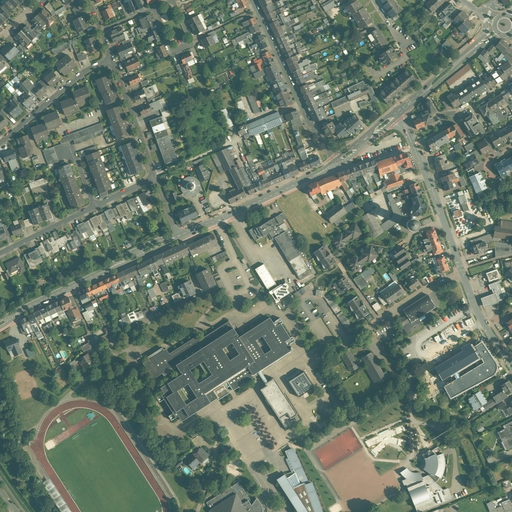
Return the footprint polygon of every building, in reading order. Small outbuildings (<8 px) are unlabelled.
[(21,3),(17,0),(9,0),(9,1),(15,8),(21,3)] [(142,8),(138,0),(133,0),(131,1),(135,11),(142,8)] [(245,0),(243,0),(238,3),(240,9),(241,9),(248,5),(245,0)] [(258,0),(262,9),(263,9),(272,4),(270,0),(258,0)] [(402,10),(392,0),(379,0),(381,1),(382,1),(383,3),(383,4),(385,5),(383,6),(384,6),(387,9),(387,10),(388,12),(387,13),(388,12),(390,15),(389,15),(392,19),(393,18),(397,14),(402,10)] [(431,0),(426,5),(429,9),(427,10),(430,14),(434,11),(444,1),(442,0),(431,0)] [(9,1),(4,6),(10,13),(15,8),(9,1)] [(131,1),(124,4),(128,14),(135,11),(131,1)] [(333,1),(323,8),(325,12),(335,6),(333,1)] [(361,9),(356,1),(345,8),(350,16),(352,15),(361,29),(372,22),(363,7),(361,9)] [(49,2),(45,7),(51,13),(54,10),(49,2)] [(451,3),(440,13),(443,17),(445,15),(447,17),(456,9),(453,6),(454,6),(451,3)] [(272,4),(263,9),(265,14),(271,11),(271,10),(272,8),(275,6),(274,4),(272,4)] [(108,9),(102,12),(106,20),(113,17),(110,10),(112,9),(110,5),(107,6),(108,9)] [(10,13),(4,6),(0,9),(0,12),(7,20),(12,15),(10,13)] [(53,20),(44,9),(38,15),(48,25),(53,20)] [(462,11),(454,19),(460,25),(467,19),(468,17),(462,11)] [(48,25),(38,15),(32,21),(37,26),(40,29),(46,24),(47,25),(48,25)] [(150,15),(144,18),(146,25),(147,27),(148,27),(154,25),(150,15)] [(78,19),(73,21),(74,22),(75,21),(78,27),(77,28),(79,33),(84,30),(89,28),(83,16),(78,19)] [(197,16),(188,20),(190,24),(192,28),(201,23),(197,16)] [(254,18),(246,22),(248,25),(249,28),(257,24),(254,18)] [(450,18),(445,23),(447,26),(453,21),(450,18)] [(473,25),(467,19),(460,25),(458,28),(462,31),(463,30),(466,33),(473,25)] [(201,23),(192,28),(193,31),(195,35),(204,30),(201,23)] [(257,24),(249,28),(251,31),(252,34),(255,32),(259,30),(257,24)] [(143,26),(138,29),(140,34),(146,32),(149,31),(148,27),(147,27),(146,25),(143,26)] [(32,31),(27,26),(21,31),(31,41),(37,36),(32,31)] [(114,30),(109,32),(112,37),(123,33),(120,28),(114,30)] [(376,30),(372,32),(368,34),(370,38),(371,37),(374,41),(381,36),(378,33),(379,33),(376,29),(376,30)] [(157,30),(150,33),(151,37),(153,40),(154,44),(161,41),(157,30)] [(31,41),(21,31),(15,37),(21,44),(24,47),(25,47),(31,41)] [(243,41),(257,34),(255,32),(252,34),(251,31),(236,38),(238,43),(243,41)] [(123,33),(112,37),(114,43),(119,40),(125,38),(123,33)] [(248,42),(250,43),(255,41),(254,38),(258,37),(257,34),(243,41),(244,44),(248,42)] [(292,34),(285,37),(287,42),(291,40),(295,38),(293,34),(292,34)] [(258,37),(254,38),(255,41),(257,44),(264,41),(261,35),(258,37)] [(283,35),(276,38),(279,45),(287,42),(285,37),(283,35)] [(383,40),(381,36),(374,41),(376,44),(374,45),(377,48),(381,46),(380,46),(384,43),(384,44),(385,43),(383,40)] [(93,37),(85,40),(89,53),(98,50),(93,37)] [(209,38),(202,41),(205,49),(215,44),(212,37),(211,37),(209,38)] [(452,46),(446,40),(443,44),(448,50),(451,46),(452,46)] [(508,45),(501,40),(498,44),(496,47),(503,52),(507,46),(508,45)] [(68,41),(51,50),(54,55),(70,47),(68,41)] [(257,44),(255,41),(248,45),(250,50),(258,47),(257,44)] [(264,41),(257,44),(258,47),(258,49),(259,50),(263,49),(267,47),(264,41)] [(487,51),(484,49),(481,54),(486,58),(490,54),(490,55),(496,47),(498,44),(497,42),(494,45),(492,44),(487,51)] [(10,43),(2,51),(10,59),(18,52),(18,51),(16,49),(10,43)] [(123,46),(117,49),(121,58),(125,56),(133,52),(131,49),(133,48),(130,43),(123,46)] [(163,46),(156,49),(160,58),(167,55),(163,46)] [(289,46),(281,49),(283,54),(291,51),(289,46)] [(503,52),(502,54),(504,56),(506,54),(506,53),(509,49),(510,48),(507,46),(503,52)] [(392,48),(379,56),(384,64),(397,56),(392,48)] [(82,55),(81,52),(76,54),(79,62),(87,59),(85,54),(82,55)] [(265,53),(261,55),(262,56),(263,59),(264,61),(272,58),(269,52),(265,53)] [(291,52),(284,55),(286,60),(293,57),(291,52)] [(183,63),(181,64),(181,65),(180,65),(182,72),(184,71),(186,77),(191,74),(188,67),(186,62),(193,60),(190,53),(180,57),(183,63)] [(511,61),(511,59),(506,54),(504,56),(503,57),(511,63),(511,61)] [(68,55),(55,65),(64,76),(77,65),(68,55)] [(286,60),(289,65),(297,62),(298,61),(298,60),(296,56),(293,57),(286,60)] [(137,57),(132,59),(129,60),(130,62),(124,64),(128,72),(141,66),(137,57)] [(272,58),(264,61),(266,64),(267,68),(275,65),(272,58)] [(483,62),(482,64),(485,69),(488,67),(491,65),(486,58),(483,62)] [(495,61),(493,63),(499,71),(501,69),(500,68),(495,61)] [(297,62),(289,65),(292,73),(300,70),(300,69),(298,64),(297,62)] [(255,65),(254,65),(257,72),(262,70),(261,66),(259,63),(255,65)] [(310,65),(309,66),(310,69),(305,71),(307,74),(307,73),(312,71),(318,69),(315,63),(310,65)] [(500,68),(501,69),(506,76),(511,72),(511,68),(508,63),(500,68)] [(468,64),(456,72),(457,74),(460,77),(471,69),(468,64)] [(267,68),(265,69),(271,83),(281,78),(275,65),(267,68)] [(499,71),(496,72),(502,80),(507,77),(506,76),(501,69),(499,71)] [(262,70),(257,72),(253,74),(255,79),(265,75),(262,70)] [(292,73),(295,79),(302,76),(301,72),(300,70),(292,73)] [(416,81),(407,70),(379,94),(388,105),(416,81)] [(44,79),(50,86),(51,87),(60,80),(58,78),(54,73),(53,71),(44,79)] [(502,80),(496,72),(493,74),(491,76),(496,84),(502,80)] [(457,74),(446,82),(449,86),(460,78),(460,77),(457,74)] [(138,75),(128,79),(130,85),(140,81),(138,75)] [(108,76),(96,80),(101,92),(102,92),(107,105),(118,101),(113,87),(112,87),(108,76)] [(295,80),(298,85),(305,82),(304,79),(302,76),(295,79),(295,80)] [(490,77),(483,82),(487,89),(488,89),(495,84),(490,77)] [(50,86),(44,79),(44,78),(41,80),(47,87),(47,88),(50,86)] [(281,78),(271,83),(276,94),(286,90),(281,78)] [(35,88),(27,79),(23,84),(26,88),(35,98),(37,95),(33,90),(35,88)] [(47,87),(41,80),(38,83),(39,84),(40,84),(44,89),(47,87)] [(307,84),(299,88),(302,96),(311,92),(315,90),(320,88),(326,86),(323,80),(314,84),(315,87),(310,90),(308,86),(307,84)] [(366,80),(348,88),(351,94),(354,93),(369,86),(366,80)] [(481,80),(468,88),(474,97),(487,89),(483,82),(481,80)] [(35,88),(33,90),(37,95),(39,97),(46,91),(44,89),(40,84),(39,84),(35,88)] [(378,102),(370,85),(369,86),(354,93),(356,98),(368,93),(369,93),(371,98),(374,104),(378,102)] [(152,86),(143,90),(146,96),(146,97),(152,94),(153,93),(152,91),(153,90),(153,89),(152,89),(151,87),(152,86)] [(87,87),(73,92),(75,98),(78,105),(92,100),(87,87)] [(35,98),(26,88),(24,90),(26,93),(33,100),(35,98)] [(468,88),(456,96),(461,103),(462,105),(474,97),(468,88)] [(22,89),(17,93),(19,96),(18,97),(20,99),(26,93),(24,90),(23,90),(22,89)] [(143,90),(133,94),(136,101),(146,97),(146,96),(143,90)] [(286,90),(276,94),(275,94),(281,107),(285,106),(285,107),(293,104),(286,90)] [(511,102),(511,101),(509,102),(507,98),(508,97),(504,91),(500,94),(504,100),(511,110),(511,109),(511,102)] [(252,92),(247,95),(254,114),(260,112),(252,92)] [(312,95),(311,92),(302,96),(305,102),(313,98),(312,95)] [(17,93),(14,96),(19,103),(22,101),(20,99),(18,97),(19,96),(17,93)] [(20,99),(22,101),(27,108),(34,102),(33,100),(26,93),(20,99)] [(351,94),(347,96),(349,101),(350,102),(356,98),(354,93),(351,94)] [(454,94),(448,99),(451,104),(454,108),(461,103),(456,96),(454,94)] [(500,95),(487,104),(493,114),(499,122),(504,120),(502,117),(499,112),(500,111),(498,108),(502,105),(507,114),(506,114),(508,117),(511,115),(511,111),(511,110),(504,100),(500,94),(500,95)] [(347,96),(331,103),(333,109),(349,101),(347,96)] [(75,98),(61,103),(65,116),(80,110),(78,105),(75,98)] [(313,98),(305,102),(307,107),(315,103),(314,100),(313,98)] [(364,101),(359,103),(361,108),(374,104),(371,98),(370,102),(366,100),(365,102),(364,101)] [(436,111),(429,99),(426,101),(427,102),(424,103),(425,104),(428,110),(430,114),(436,111)] [(448,99),(442,102),(445,107),(451,104),(448,99)] [(153,102),(149,105),(148,104),(138,109),(142,116),(152,111),(151,111),(152,111),(151,110),(153,109),(154,112),(160,109),(162,108),(161,108),(158,100),(154,102),(152,100),(153,102)] [(23,111),(14,101),(10,104),(12,107),(8,111),(10,113),(13,116),(14,118),(23,111)] [(242,101),(236,103),(239,111),(240,111),(245,109),(242,101)] [(315,103),(307,107),(310,112),(311,112),(318,109),(317,105),(315,103)] [(487,104),(479,109),(484,116),(486,115),(488,118),(489,117),(493,114),(487,104)] [(8,111),(4,106),(1,109),(6,116),(10,113),(8,111)] [(120,106),(107,111),(112,125),(125,121),(120,106)] [(318,109),(311,112),(314,119),(315,118),(317,122),(326,117),(324,111),(321,113),(319,108),(318,109)] [(232,126),(225,109),(221,111),(228,128),(231,127),(232,126)] [(295,109),(285,114),(288,122),(291,120),(294,119),(299,117),(295,109)] [(428,110),(424,112),(425,112),(426,115),(420,117),(421,118),(424,126),(433,122),(430,114),(428,110)] [(58,112),(43,117),(45,124),(48,130),(62,125),(58,112)] [(279,112),(246,126),(249,133),(250,136),(250,137),(282,124),(288,122),(285,114),(280,116),(279,112)] [(472,113),(461,120),(471,137),(480,132),(481,134),(485,132),(479,123),(472,113)] [(340,123),(335,127),(337,130),(335,131),(337,134),(336,135),(340,139),(344,135),(346,136),(349,134),(351,138),(354,135),(353,134),(359,129),(360,130),(363,127),(355,114),(342,125),(340,123)] [(493,114),(489,117),(494,125),(499,122),(493,114)] [(419,115),(415,117),(416,120),(413,122),(417,129),(424,126),(421,118),(420,117),(419,115)] [(161,117),(150,121),(152,127),(164,123),(161,117)] [(297,127),(294,119),(291,120),(293,126),(292,126),(299,146),(303,144),(297,127)] [(125,121),(112,125),(114,130),(127,126),(125,121)] [(322,128),(327,136),(332,133),(335,131),(337,130),(335,127),(331,122),(328,124),(323,127),(322,128)] [(164,123),(152,127),(152,128),(153,127),(155,133),(154,133),(166,129),(164,123)] [(511,125),(496,133),(496,132),(489,136),(495,148),(502,144),(502,145),(511,138),(511,123),(511,124),(511,125)] [(45,124),(31,129),(36,142),(50,136),(48,130),(45,124)] [(98,124),(73,133),(75,139),(91,133),(94,132),(97,131),(99,130),(100,130),(98,124)] [(245,124),(239,127),(241,131),(238,132),(240,137),(243,135),(249,133),(245,124)] [(460,130),(456,124),(450,127),(454,135),(455,135),(456,137),(457,139),(463,135),(460,130)] [(127,126),(114,130),(116,135),(129,131),(128,131),(127,126)] [(450,127),(444,131),(448,139),(449,138),(450,140),(456,137),(455,135),(454,135),(450,127)] [(166,129),(154,133),(154,134),(155,133),(157,139),(156,139),(156,140),(168,135),(166,129)] [(129,131),(116,135),(118,141),(131,136),(130,136),(129,131)] [(444,131),(433,138),(438,146),(447,140),(449,143),(450,142),(448,139),(444,131)] [(75,139),(73,140),(75,145),(93,138),(91,133),(75,139)] [(27,135),(19,138),(22,146),(19,147),(23,158),(34,153),(27,135)] [(69,135),(59,138),(62,144),(71,141),(69,135)] [(168,135),(156,140),(157,140),(158,139),(160,145),(159,146),(170,141),(168,135)] [(433,138),(427,141),(430,146),(431,149),(431,150),(430,150),(432,154),(433,153),(433,154),(440,150),(438,146),(433,138)] [(170,141),(159,146),(160,146),(162,151),(161,152),(173,148),(170,141)] [(484,141),(481,143),(481,144),(478,146),(483,155),(485,154),(486,153),(490,150),(488,147),(485,141),(484,141)] [(133,142),(120,146),(122,151),(135,147),(133,142)] [(459,143),(453,146),(456,151),(462,148),(459,143)] [(472,143),(464,147),(467,152),(475,148),(472,143)] [(297,147),(298,153),(305,150),(304,146),(303,144),(299,146),(297,147)] [(235,154),(231,146),(227,148),(231,157),(235,154)] [(135,147),(122,151),(124,156),(136,151),(135,147)] [(173,148),(161,152),(163,158),(175,154),(173,148)] [(231,157),(227,148),(216,153),(222,164),(226,172),(230,170),(236,167),(233,162),(231,157)] [(49,149),(43,151),(48,165),(52,164),(54,163),(53,160),(49,149)] [(13,150),(2,154),(3,156),(5,161),(5,162),(9,161),(12,171),(19,169),(15,159),(16,158),(13,150)] [(305,150),(298,153),(303,162),(309,160),(307,155),(305,150)] [(86,156),(85,156),(87,161),(101,157),(99,151),(97,151),(94,152),(92,153),(89,155),(86,156)] [(136,151),(124,156),(126,161),(138,156),(136,151)] [(282,154),(284,160),(294,155),(293,151),(288,153),(288,152),(282,154)] [(222,164),(216,153),(211,155),(217,166),(222,164)] [(406,153),(393,157),(396,167),(397,167),(403,165),(405,169),(407,168),(407,169),(409,168),(411,167),(406,153)] [(175,154),(163,158),(166,164),(177,160),(175,154)] [(245,157),(253,173),(257,171),(254,164),(250,155),(245,157)] [(294,155),(284,160),(286,164),(296,159),(295,155),(294,155)] [(471,157),(463,161),(467,168),(468,168),(474,165),(478,162),(475,157),(474,155),(471,157)] [(138,156),(126,161),(128,166),(140,161),(138,156)] [(318,156),(309,160),(311,168),(321,164),(318,156)] [(101,157),(87,161),(89,167),(103,162),(101,157)] [(393,157),(376,163),(378,169),(380,176),(387,173),(398,169),(397,167),(396,167),(393,157)] [(443,159),(435,162),(438,172),(446,169),(443,159)] [(500,162),(499,163),(494,165),(501,177),(511,171),(511,170),(505,161),(504,159),(500,162)] [(242,167),(238,160),(233,162),(236,167),(237,170),(242,167)] [(303,162),(298,164),(301,172),(311,168),(309,160),(303,162)] [(375,160),(368,163),(371,171),(374,170),(378,169),(376,163),(375,160)] [(140,161),(128,166),(129,170),(142,166),(140,161)] [(103,162),(89,167),(91,172),(105,167),(103,162)] [(254,164),(257,171),(263,169),(260,162),(254,164)] [(368,163),(362,165),(365,174),(367,173),(371,171),(368,163)] [(69,164),(57,169),(61,179),(73,174),(69,164)] [(222,164),(217,166),(221,174),(226,172),(222,164)] [(208,179),(202,165),(195,168),(201,182),(208,179)] [(296,165),(287,169),(291,177),(299,174),(296,165)] [(362,165),(355,167),(358,176),(362,174),(365,174),(362,165)] [(403,165),(397,167),(398,169),(400,175),(406,172),(405,169),(403,165)] [(142,166),(129,170),(131,175),(144,171),(142,166)] [(105,167),(91,172),(93,178),(107,173),(105,167)] [(236,167),(230,170),(239,189),(242,187),(242,188),(245,186),(237,170),(236,167)] [(246,187),(249,186),(251,185),(250,183),(242,167),(237,170),(245,186),(246,187)] [(355,167),(350,169),(353,178),(355,177),(358,176),(355,167)] [(287,169),(282,172),(285,179),(291,177),(287,169)] [(353,178),(350,169),(344,171),(347,180),(350,179),(353,178)] [(398,169),(387,173),(389,179),(384,181),(388,191),(403,185),(400,175),(398,169)] [(344,171),(337,174),(340,182),(343,181),(347,180),(344,171)] [(280,173),(277,174),(280,182),(285,179),(282,172),(280,173)] [(480,172),(477,173),(477,174),(475,174),(470,177),(469,177),(476,193),(477,193),(482,191),(487,189),(487,188),(486,188),(484,182),(485,181),(484,179),(482,179),(480,173),(480,172)] [(107,173),(93,178),(95,183),(109,178),(107,173)] [(453,173),(440,178),(443,184),(451,181),(452,180),(455,179),(456,179),(453,173)] [(73,174),(61,179),(63,184),(63,183),(75,179),(73,174)] [(277,174),(272,176),(275,184),(280,182),(277,174)] [(337,174),(324,178),(316,182),(321,191),(321,192),(322,195),(342,185),(340,182),(337,174)] [(272,176),(267,178),(270,186),(275,184),(272,176)] [(458,178),(459,181),(462,187),(467,185),(463,176),(458,178)] [(46,177),(29,184),(31,189),(48,183),(46,177)] [(199,190),(200,186),(199,183),(197,180),(194,178),(190,177),(187,178),(184,180),(182,183),(181,187),(182,190),(184,193),(187,195),(191,196),(194,195),(197,193),(199,190)] [(109,178),(95,183),(98,188),(111,184),(109,178)] [(264,179),(261,181),(265,188),(270,186),(267,178),(264,179)] [(75,179),(63,183),(72,208),(84,204),(75,179)] [(261,181),(256,183),(260,191),(265,188),(261,181)] [(451,181),(443,184),(445,191),(453,188),(452,184),(451,182),(451,181)] [(321,191),(316,182),(308,186),(309,189),(308,190),(311,196),(315,194),(321,192),(321,191)] [(251,185),(249,186),(253,194),(260,191),(256,183),(254,184),(251,185)] [(417,183),(409,186),(410,188),(411,191),(419,189),(417,183)] [(111,184),(98,188),(99,194),(107,191),(113,189),(111,184)] [(371,185),(366,187),(370,194),(374,192),(371,185)] [(11,187),(4,189),(7,195),(13,192),(11,187)] [(235,189),(229,192),(230,193),(226,195),(230,204),(238,200),(246,197),(244,192),(242,188),(242,187),(239,189),(235,190),(235,189)] [(419,189),(411,191),(411,192),(412,194),(413,197),(421,195),(419,189)] [(482,191),(477,193),(479,200),(485,196),(482,191)] [(153,203),(148,192),(145,194),(150,203),(150,204),(153,203)] [(173,203),(179,201),(176,192),(170,195),(173,203)] [(145,193),(140,195),(140,196),(136,198),(143,212),(144,212),(148,210),(146,206),(146,207),(145,205),(150,203),(145,194),(145,193)] [(413,197),(411,198),(414,206),(411,208),(410,215),(412,216),(411,219),(412,219),(413,219),(414,219),(415,220),(416,216),(417,217),(422,213),(425,207),(421,195),(413,197)] [(459,197),(458,197),(460,205),(461,204),(464,212),(469,210),(466,202),(467,202),(464,195),(463,195),(459,197)] [(136,198),(133,200),(132,199),(128,201),(128,202),(133,212),(137,210),(139,214),(143,212),(136,198)] [(372,211),(366,200),(361,203),(367,214),(371,211),(372,211)] [(125,203),(122,205),(121,204),(116,206),(117,207),(122,217),(126,215),(128,220),(132,218),(130,213),(125,203)] [(341,203),(324,214),(332,224),(340,218),(347,213),(341,203)] [(395,216),(383,224),(387,229),(392,226),(395,223),(403,218),(396,204),(391,206),(395,216)] [(38,209),(43,221),(52,218),(47,205),(38,209)] [(188,208),(182,211),(182,212),(177,214),(182,224),(198,216),(194,207),(189,209),(188,208)] [(38,208),(34,209),(35,212),(30,214),(34,225),(43,221),(38,209),(38,208)] [(111,209),(105,212),(105,213),(101,215),(107,228),(112,225),(109,220),(115,217),(112,210),(111,209)] [(454,211),(456,218),(463,216),(461,209),(454,211)] [(367,214),(361,218),(373,239),(383,232),(380,226),(371,211),(367,214)] [(101,215),(97,217),(97,216),(90,219),(91,220),(94,227),(95,227),(100,225),(103,230),(107,228),(101,215)] [(279,224),(284,221),(283,220),(280,215),(275,218),(279,224)] [(23,220),(23,221),(25,226),(26,227),(32,225),(30,218),(23,220)] [(340,218),(334,223),(337,226),(343,222),(340,218)] [(408,221),(407,222),(407,223),(406,223),(406,224),(406,225),(406,226),(406,227),(407,228),(408,229),(409,230),(410,231),(411,231),(412,231),(413,231),(414,231),(415,231),(415,230),(416,230),(417,229),(417,228),(418,227),(418,226),(418,225),(418,224),(418,223),(418,222),(417,222),(417,221),(416,221),(416,220),(415,220),(414,219),(413,219),(412,219),(411,219),(410,220),(409,220),(408,221)] [(94,227),(91,220),(88,222),(93,232),(96,230),(95,227),(94,227)] [(271,220),(267,222),(266,220),(249,231),(255,241),(268,233),(272,239),(274,238),(300,280),(310,274),(308,270),(309,270),(302,259),(306,257),(289,229),(288,230),(284,223),(285,223),(284,221),(279,224),(275,226),(271,220)] [(88,222),(84,224),(84,223),(77,226),(81,234),(82,234),(87,231),(91,239),(92,239),(96,238),(94,234),(93,232),(88,222)] [(19,225),(10,228),(13,236),(23,232),(22,227),(21,224),(19,225)] [(355,224),(346,230),(347,233),(343,236),(341,234),(331,240),(338,250),(342,248),(345,246),(344,246),(348,243),(346,241),(351,238),(352,240),(356,238),(359,236),(358,236),(362,233),(355,224)] [(511,228),(500,227),(494,226),(494,232),(493,237),(510,240),(511,240),(511,228)] [(434,230),(425,234),(426,236),(427,236),(429,239),(429,241),(437,238),(434,230)] [(494,232),(469,241),(471,247),(482,243),(488,241),(492,242),(493,237),(494,232)] [(188,246),(190,252),(192,256),(206,249),(206,248),(210,245),(211,247),(218,244),(213,234),(188,246)] [(71,236),(67,238),(66,236),(55,242),(58,249),(65,245),(68,250),(72,248),(73,251),(75,250),(75,251),(76,251),(76,250),(77,249),(76,246),(80,244),(79,242),(76,236),(72,238),(71,236)] [(53,238),(41,244),(42,246),(45,252),(47,256),(59,250),(58,249),(55,242),(53,238)] [(437,238),(429,241),(430,244),(431,247),(439,244),(437,238)] [(186,242),(161,254),(164,262),(165,263),(179,257),(179,256),(183,254),(184,255),(190,252),(188,246),(186,242)] [(471,247),(474,255),(483,251),(482,251),(487,249),(484,242),(482,243),(471,247)] [(511,244),(509,244),(495,242),(495,248),(495,257),(511,254),(511,244)] [(439,244),(431,247),(432,249),(434,255),(442,252),(439,244)] [(326,252),(323,246),(314,252),(316,256),(316,257),(317,258),(317,259),(317,260),(318,260),(318,261),(319,260),(322,264),(322,265),(322,266),(323,268),(324,269),(325,268),(326,270),(335,264),(331,258),(332,258),(327,251),(326,252)] [(371,246),(361,253),(363,255),(358,258),(357,256),(347,263),(354,272),(357,270),(358,271),(360,269),(360,268),(363,266),(362,263),(366,260),(368,262),(372,260),(372,261),(375,259),(374,258),(378,256),(371,246)] [(394,251),(392,253),(389,255),(393,260),(395,259),(394,259),(395,258),(404,252),(405,252),(401,246),(394,251)] [(35,251),(30,254),(29,253),(25,255),(31,267),(36,264),(36,265),(43,262),(39,255),(37,251),(35,251)] [(225,251),(215,256),(217,261),(227,256),(225,251)] [(404,252),(395,258),(394,259),(395,259),(398,264),(397,265),(398,265),(407,258),(408,258),(404,252)] [(161,254),(153,258),(157,265),(161,264),(164,262),(161,254)] [(440,258),(436,259),(435,257),(432,258),(433,261),(435,267),(446,263),(444,256),(440,258)] [(19,258),(7,265),(9,270),(11,273),(19,269),(21,273),(26,271),(19,258)] [(153,258),(148,260),(151,268),(157,265),(153,258)] [(407,258),(398,265),(401,270),(411,264),(407,258)] [(148,260),(141,263),(145,271),(151,268),(148,260)] [(164,262),(161,264),(162,266),(161,266),(165,274),(166,274),(169,272),(165,263),(164,262)] [(145,271),(141,263),(136,266),(139,273),(145,271)] [(446,263),(435,267),(438,274),(449,270),(446,263)] [(276,284),(264,264),(255,269),(267,289),(268,289),(270,291),(269,292),(270,295),(271,294),(275,301),(278,299),(278,300),(289,293),(287,289),(288,288),(285,283),(282,285),(281,284),(277,287),(275,284),(276,284)] [(157,265),(151,268),(153,271),(152,271),(155,278),(160,276),(157,270),(158,269),(157,265)] [(136,266),(129,269),(133,277),(134,280),(135,281),(137,279),(141,287),(145,285),(141,277),(139,273),(136,266)] [(145,271),(139,273),(141,277),(152,271),(153,271),(151,268),(145,271)] [(129,269),(123,272),(126,280),(129,278),(133,277),(129,269)] [(208,269),(196,274),(204,290),(215,285),(208,269)] [(366,270),(361,274),(364,279),(364,278),(369,275),(366,270)] [(497,270),(486,274),(489,282),(499,278),(497,270)] [(126,280),(123,272),(116,275),(120,282),(123,290),(130,287),(128,284),(126,280)] [(361,274),(353,279),(360,290),(368,284),(364,278),(364,279),(361,274)] [(116,275),(110,278),(114,285),(115,285),(120,282),(116,275)] [(344,277),(335,283),(338,288),(347,282),(344,277)] [(110,278),(104,281),(107,288),(112,286),(114,285),(110,278)] [(414,278),(406,284),(411,291),(415,288),(414,288),(419,284),(414,278)] [(104,281),(97,284),(101,291),(104,289),(107,288),(104,281)] [(189,281),(181,285),(182,288),(180,289),(182,292),(182,293),(187,290),(189,296),(195,294),(193,290),(193,291),(192,289),(190,286),(190,285),(191,285),(189,281)] [(165,282),(160,285),(164,293),(169,291),(165,282)] [(347,282),(338,288),(342,293),(351,287),(347,282)] [(490,284),(489,285),(490,290),(492,289),(494,294),(497,302),(498,302),(501,300),(503,298),(498,282),(490,284)] [(97,284),(91,287),(95,294),(101,291),(97,284)] [(404,293),(398,284),(391,289),(396,297),(397,298),(404,293)] [(91,286),(85,289),(89,297),(95,294),(91,287),(91,286)] [(388,286),(381,291),(383,294),(391,289),(388,286)] [(152,288),(147,291),(151,299),(156,296),(152,288)] [(85,289),(77,293),(78,294),(77,294),(78,297),(79,296),(81,300),(89,297),(85,289)] [(396,297),(391,289),(383,294),(382,295),(388,303),(389,304),(397,298),(396,297)] [(178,293),(172,296),(175,302),(181,299),(179,294),(178,293)] [(497,302),(494,294),(481,299),(484,308),(498,303),(498,302),(497,302)] [(388,303),(382,295),(378,298),(384,305),(388,303)] [(427,295),(403,310),(404,311),(406,315),(411,322),(417,318),(435,307),(427,295)] [(360,302),(356,296),(347,303),(350,306),(350,307),(350,308),(350,309),(351,310),(352,311),(353,310),(355,314),(355,315),(356,316),(356,317),(357,319),(358,318),(359,320),(368,314),(365,308),(366,308),(361,301),(360,302)] [(68,297),(59,301),(63,309),(64,311),(67,309),(69,311),(67,312),(72,321),(75,319),(76,319),(77,319),(77,318),(81,317),(76,308),(73,309),(72,307),(73,307),(68,297)] [(91,300),(84,304),(86,308),(86,309),(93,305),(92,304),(91,300)] [(59,301),(53,304),(56,312),(63,309),(59,301)] [(376,303),(372,306),(375,311),(380,308),(376,303)] [(53,304),(46,308),(50,315),(52,314),(56,312),(53,304)] [(46,308),(39,311),(43,319),(48,316),(50,315),(46,308)] [(39,311),(34,314),(38,322),(40,320),(43,319),(39,311)] [(141,311),(135,314),(138,320),(144,317),(141,311)] [(343,313),(337,317),(341,322),(346,318),(343,313)] [(38,322),(34,314),(28,317),(32,325),(33,324),(38,322)] [(417,318),(411,322),(406,315),(398,320),(408,334),(422,325),(417,318)] [(128,316),(122,319),(125,326),(131,323),(128,316)] [(28,317),(20,320),(24,328),(27,327),(32,325),(28,317)] [(238,336),(229,322),(200,340),(197,336),(169,354),(166,349),(143,364),(153,379),(173,366),(174,367),(176,366),(182,374),(175,379),(174,377),(159,386),(164,393),(157,398),(159,402),(164,399),(173,413),(169,416),(171,420),(178,416),(182,421),(218,398),(213,391),(227,382),(233,391),(255,377),(253,375),(258,372),(260,371),(291,351),(293,349),(291,347),(289,349),(287,346),(295,341),(292,337),(290,338),(281,324),(283,323),(280,318),(273,323),(270,319),(269,318),(246,333),(238,338),(237,337),(238,336)] [(354,329),(349,322),(343,326),(349,333),(354,329)] [(32,325),(27,327),(28,328),(29,328),(32,335),(32,336),(33,339),(34,338),(37,337),(36,333),(32,325)] [(106,334),(98,338),(101,344),(109,340),(107,335),(106,334)] [(16,338),(5,343),(9,351),(15,348),(18,355),(22,353),(19,346),(16,338)] [(89,343),(81,347),(83,352),(91,348),(89,343)] [(469,343),(460,348),(462,351),(434,368),(442,381),(454,373),(456,372),(479,358),(478,356),(475,352),(469,343)] [(478,356),(480,355),(484,363),(459,378),(457,379),(445,387),(451,398),(493,375),(494,374),(495,372),(496,370),(496,369),(496,366),(496,365),(496,363),(495,361),(492,358),(482,343),(475,347),(477,350),(475,352),(478,356)] [(349,349),(341,354),(351,372),(354,370),(352,367),(357,364),(349,349)] [(292,353),(291,351),(260,371),(261,372),(292,353)] [(371,352),(363,357),(363,358),(364,360),(378,384),(389,377),(386,372),(383,374),(371,352)] [(88,355),(85,357),(84,356),(80,359),(85,368),(94,362),(91,358),(90,358),(88,355)] [(271,393),(280,387),(274,378),(268,382),(261,372),(260,371),(258,372),(265,384),(266,386),(267,386),(271,393)] [(314,387),(304,371),(288,382),(299,397),(301,396),(307,392),(314,387)] [(501,392),(493,397),(493,398),(496,403),(497,403),(506,397),(505,395),(511,390),(511,386),(508,381),(501,385),(502,388),(499,390),(501,392)] [(267,386),(266,386),(260,390),(266,399),(264,400),(268,406),(270,404),(286,429),(292,425),(289,420),(297,414),(280,387),(271,393),(267,386)] [(479,394),(478,392),(472,396),(473,396),(469,399),(475,410),(482,405),(486,402),(480,394),(479,394)] [(486,402),(482,405),(485,410),(496,403),(493,398),(486,402)] [(504,402),(496,407),(498,410),(506,405),(504,402)] [(511,421),(505,425),(506,428),(500,431),(502,435),(505,434),(508,439),(502,442),(506,450),(511,446),(511,421)] [(198,430),(190,435),(193,439),(200,434),(198,430)] [(439,447),(430,453),(431,454),(432,455),(425,459),(425,462),(425,466),(424,469),(430,474),(429,475),(428,476),(435,483),(437,481),(439,477),(440,478),(443,473),(444,468),(444,463),(444,458),(443,453),(442,454),(440,450),(439,447)] [(209,460),(199,449),(188,459),(188,458),(185,461),(192,468),(195,465),(195,466),(199,462),(200,464),(207,458),(209,460)] [(307,482),(292,449),(285,452),(287,455),(288,458),(286,459),(291,472),(286,476),(285,475),(278,479),(298,511),(321,511),(311,483),(306,485),(305,482),(307,482)] [(181,459),(175,465),(177,468),(185,461),(183,462),(181,459)] [(422,478),(420,472),(418,473),(416,473),(413,473),(412,473),(410,471),(409,471),(407,469),(407,468),(400,473),(402,476),(405,477),(406,478),(405,479),(402,481),(404,486),(406,485),(407,488),(416,511),(421,511),(452,499),(448,488),(443,490),(435,483),(428,476),(428,475),(422,478)] [(72,511),(53,477),(45,481),(61,511),(72,511)] [(504,488),(511,486),(509,480),(502,482),(504,488)] [(239,482),(206,503),(210,510),(209,511),(264,511),(262,511),(262,509),(262,508),(262,507),(261,506),(261,505),(260,503),(259,502),(258,501),(257,500),(256,499),(256,498),(252,503),(239,482)] [(511,511),(511,507),(509,500),(501,502),(502,506),(494,509),(493,506),(488,508),(489,511),(511,511)]
